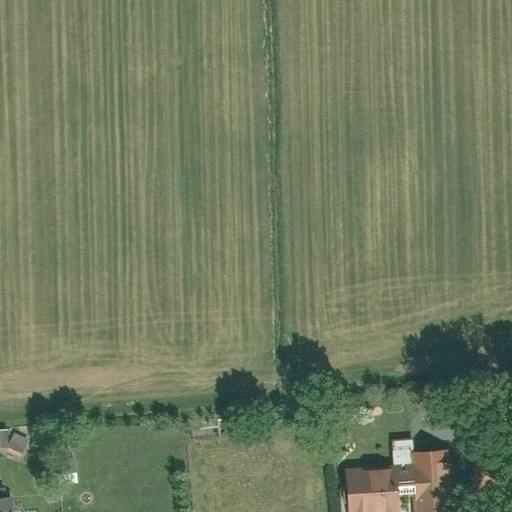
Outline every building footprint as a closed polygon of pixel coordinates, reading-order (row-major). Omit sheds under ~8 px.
[(19,455),(28,441),(14,433),(6,448),(19,455)] [(446,511),(440,448),(408,451),(409,462),(412,493),(413,511),(446,511)] [(74,473),(71,455),(59,457),(62,474),(74,473)] [(392,463),(395,494),(412,493),(409,462),(392,463)] [(392,463),(343,468),(346,511),(392,511),(397,511),(395,494),(392,463)] [(0,511),(8,511),(7,501),(6,492),(0,492),(0,511)]
